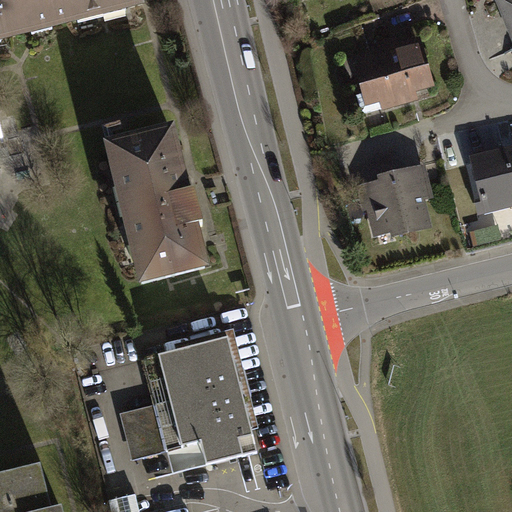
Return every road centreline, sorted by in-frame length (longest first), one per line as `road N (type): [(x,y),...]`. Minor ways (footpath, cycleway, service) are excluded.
road 1 (primary): [(217,0),(299,322)]
road 2 (residential): [(511,270),(299,322)]
road 3 (primary): [(299,322),(347,511)]
road 4 (residential): [(450,0),(481,115),(511,109)]
